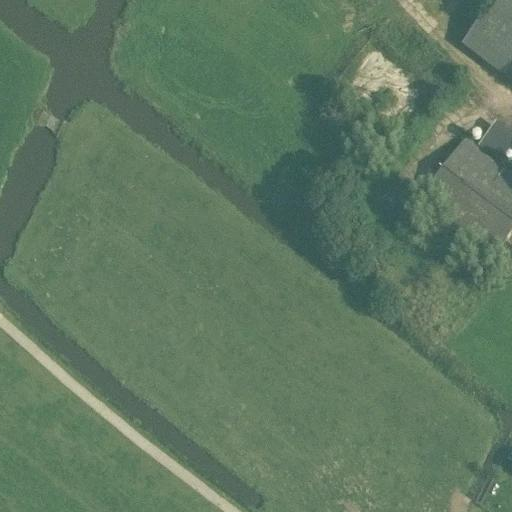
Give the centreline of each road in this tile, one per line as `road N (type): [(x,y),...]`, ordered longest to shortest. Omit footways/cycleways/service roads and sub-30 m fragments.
road 1 (track): [(237,511),(0,322)]
road 2 (track): [(511,94),(409,0)]
